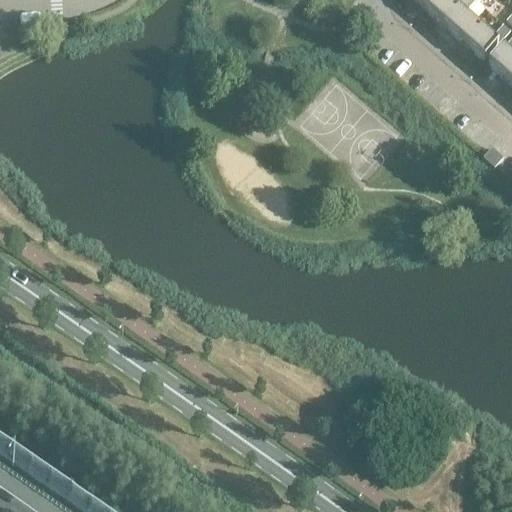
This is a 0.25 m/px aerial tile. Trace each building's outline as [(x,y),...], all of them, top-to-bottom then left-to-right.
[(417,0),(414,4),(437,25),(452,8),(442,0),(417,0)] [(442,0),(452,8),(465,20),(478,5),(471,0),(442,0)] [(437,25),(460,45),(475,28),(465,20),(452,8),(437,25)] [(460,45),(483,66),(498,49),(475,28),(460,45)] [(493,40),(501,46),(510,35),(503,29),(493,40)] [(488,69),(511,90),(511,88),(511,61),(502,53),(488,69)] [(482,162),(493,173),(496,170),(498,168),(503,162),(491,152),(486,157),(484,160),(482,162)]
